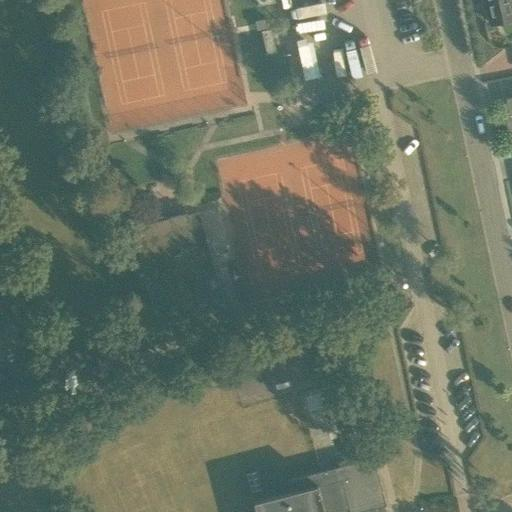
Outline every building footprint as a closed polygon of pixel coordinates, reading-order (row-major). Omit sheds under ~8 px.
[(485,0),(491,24),(511,19),(511,8),(510,0),(485,0)] [(203,271),(203,270),(201,263),(210,260),(206,248),(198,250),(187,213),(131,228),(140,260),(147,285),(147,287),(161,283),(160,283),(203,271)] [(153,306),(166,302),(171,323),(226,307),(215,267),(203,270),(203,271),(160,283),(161,283),(147,287),(153,306)] [(0,325),(16,320),(6,295),(0,297),(0,325)] [(386,505),(383,494),(374,457),(288,480),(291,492),(254,502),(256,511),(375,511),(375,508),(386,505)]
